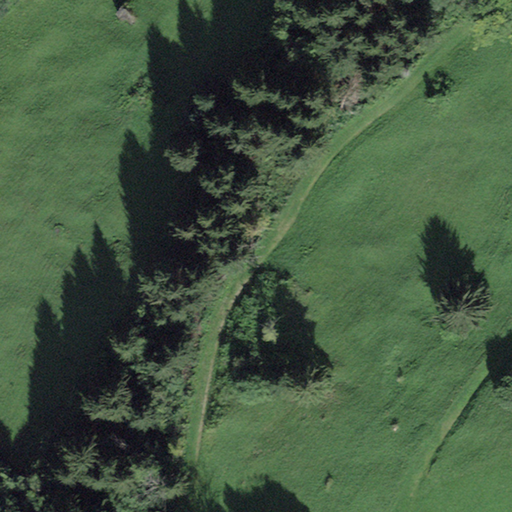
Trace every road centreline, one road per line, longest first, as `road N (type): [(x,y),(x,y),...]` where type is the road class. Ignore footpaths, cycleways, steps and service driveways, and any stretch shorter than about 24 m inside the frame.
road 1 (track): [(185,511),(204,376),(236,284),(345,134),(502,0)]
road 2 (track): [(402,511),(420,466),(511,324)]
